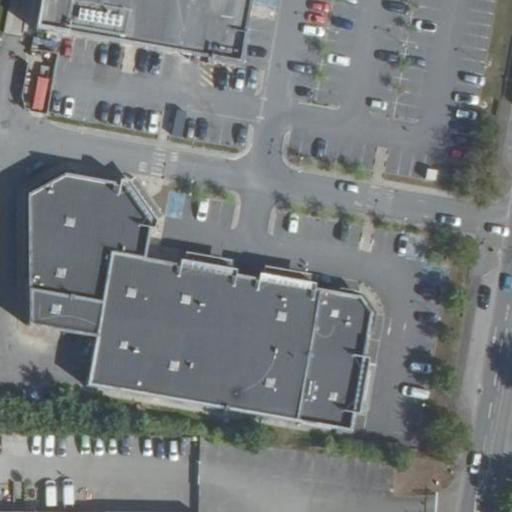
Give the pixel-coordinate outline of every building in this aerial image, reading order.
[(45,0),(41,25),(38,25),(35,41),(52,44),(52,42),(225,73),(224,75),(241,78),(244,62),(242,61),(252,0),(45,0)] [(3,334),(61,346),(53,393),(348,443),(352,425),(356,426),(358,417),(353,416),(355,409),(358,385),(360,377),(365,379),(366,370),(362,369),(370,325),(359,308),(312,300),(313,296),(304,294),(304,299),(296,297),(272,293),(264,292),(265,287),(257,286),(256,290),(234,286),(234,282),(226,280),(225,285),(218,283),(194,279),(186,278),(186,273),(179,272),(178,276),(144,270),(150,240),(153,241),(155,232),(153,229),(149,231),(144,225),(130,205),(126,199),(127,192),(119,191),(118,195),(64,185),(23,205),(3,334)] [(137,200),(130,205),(144,225),(151,220),(137,200)] [(195,271),(194,279),(218,283),(219,275),(195,271)] [(274,285),(272,293),(296,297),(297,289),(274,285)] [(358,385),(355,409),(363,410),(367,386),(358,385)]
